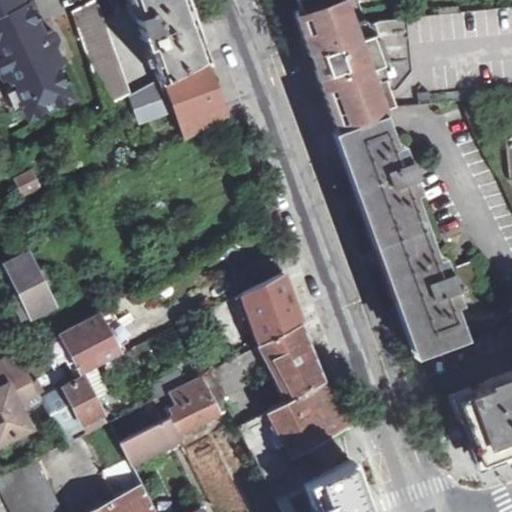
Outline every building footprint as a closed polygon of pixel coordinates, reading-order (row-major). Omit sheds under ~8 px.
[(0,0),(0,79),(0,80),(6,77),(26,117),(70,96),(56,65),(61,62),(53,45),(55,44),(57,37),(55,34),(54,31),(48,30),(41,33),(26,1),(24,2),(22,0),(0,0)] [(103,106),(129,92),(96,0),(90,0),(71,11),(103,106)] [(128,0),(156,78),(204,54),(189,13),(184,0),(128,0)] [(397,106),(365,22),(355,0),(295,0),(300,13),(294,15),(306,47),(309,56),(319,52),(321,58),(319,59),(317,60),(316,62),(315,66),(316,68),(314,69),(336,129),(382,111),(397,106)] [(451,88),(511,84),(511,8),(408,15),(414,102),(451,100),(451,88)] [(207,53),(204,54),(156,78),(129,92),(138,120),(174,109),(184,139),(225,119),(218,97),(207,66),(212,64),(207,53)] [(400,159),(382,111),(336,129),(359,192),(398,302),(417,352),(417,353),(465,336),(447,286),(453,284),(447,268),(441,270),(406,174),(412,172),(407,157),(400,159)] [(29,171),(13,178),(21,195),(37,187),(29,171)] [(35,215),(21,222),(33,246),(47,239),(35,215)] [(25,253),(0,265),(0,281),(19,319),(49,303),(42,286),(47,283),(46,279),(57,272),(55,270),(54,267),(42,273),(39,269),(35,271),(25,253)] [(476,260),(455,267),(465,295),(486,287),(476,260)] [(281,271),(239,292),(260,342),(299,323),(300,322),(294,307),(281,271)] [(102,316),(119,349),(130,343),(113,311),(102,316)] [(62,333),(81,369),(119,349),(102,316),(100,313),(62,333)] [(211,368),(224,392),(272,368),(286,396),(319,381),(320,381),(313,361),(299,323),(260,342),(211,368)] [(0,444),(31,427),(22,409),(42,399),(40,395),(16,350),(0,358),(0,444)] [(210,372),(158,398),(166,415),(178,436),(203,423),(201,419),(227,406),(210,372)] [(42,399),(65,442),(74,438),(67,427),(80,420),(82,422),(101,411),(82,373),(62,382),(63,384),(40,395),(42,399)] [(511,445),(511,375),(454,397),(457,406),(476,459),(511,445)] [(236,422),(265,480),(291,466),(285,453),(314,438),(342,424),(319,381),(286,396),(236,422)] [(137,405),(146,425),(166,415),(158,398),(157,396),(137,405)] [(146,425),(119,440),(130,461),(151,450),(154,455),(170,447),(166,443),(178,436),(166,415),(146,425)] [(369,511),(350,459),(316,471),(317,474),(305,480),(315,508),(311,510),(311,511),(369,511)] [(43,511),(20,465),(0,474),(0,489),(11,511),(43,511)] [(155,511),(139,481),(76,511),(155,511)] [(274,497),(281,511),(297,511),(291,497),(295,495),(293,487),(274,497)]
